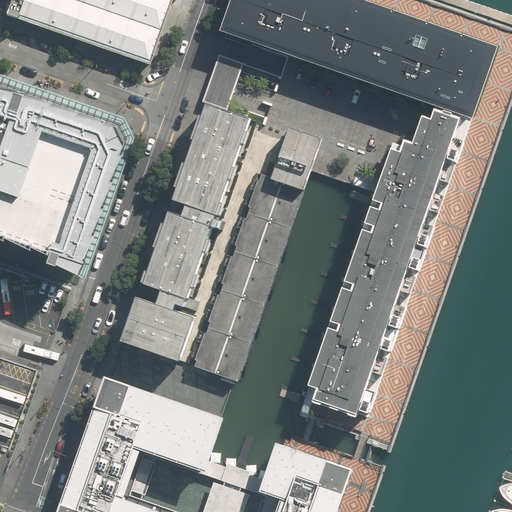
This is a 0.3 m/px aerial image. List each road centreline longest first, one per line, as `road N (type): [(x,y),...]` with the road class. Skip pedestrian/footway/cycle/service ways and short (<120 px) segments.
road 1 (secondary): [(23,511),(167,105)]
road 2 (residential): [(0,47),(167,105)]
